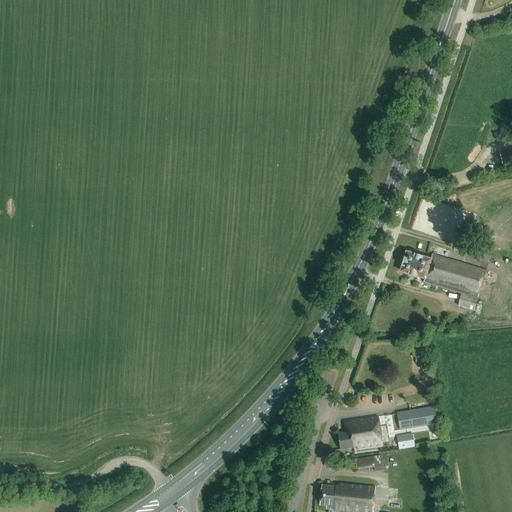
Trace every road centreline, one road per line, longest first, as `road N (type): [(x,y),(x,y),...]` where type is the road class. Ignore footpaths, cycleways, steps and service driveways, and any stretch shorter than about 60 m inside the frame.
road 1 (primary): [(170,493),(278,391),(344,294),(382,213),(454,0)]
road 2 (residential): [(294,511),(328,374)]
road 3 (unclassified): [(170,493),(147,467),(123,461),(84,481),(47,487)]
